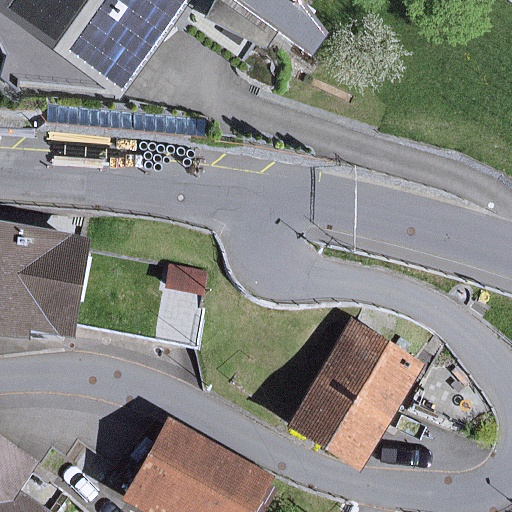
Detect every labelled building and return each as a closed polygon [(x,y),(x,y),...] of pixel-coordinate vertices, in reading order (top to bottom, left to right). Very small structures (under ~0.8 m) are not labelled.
[(14,0),(137,87),(199,0),(14,0)] [(351,23),(332,0),(267,0),(335,46),(351,23)] [(0,328),(49,332),(50,323),(93,329),(105,230),(8,210),(0,210),(0,328)] [(414,366),(345,321),(282,418),(351,462),(414,366)] [(75,511),(34,483),(54,454),(0,416),(0,511),(75,511)] [(250,511),(267,484),(169,429),(130,499),(152,511),(250,511)]
